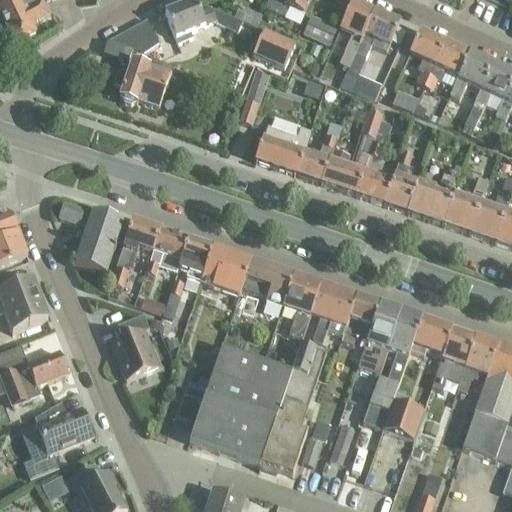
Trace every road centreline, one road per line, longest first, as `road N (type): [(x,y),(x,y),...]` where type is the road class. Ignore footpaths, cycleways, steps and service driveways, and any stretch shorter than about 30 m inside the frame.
road 1 (residential): [(125,173),(134,212),(511,337)]
road 2 (residential): [(511,271),(165,152),(125,173)]
road 3 (tertiary): [(125,173),(511,304)]
road 4 (residential): [(145,479),(28,210),(21,141)]
road 5 (residential): [(21,141),(18,114),(31,74),(148,0)]
road 6 (residential): [(321,511),(205,472),(145,479)]
road 7 (residential): [(511,59),(378,0)]
